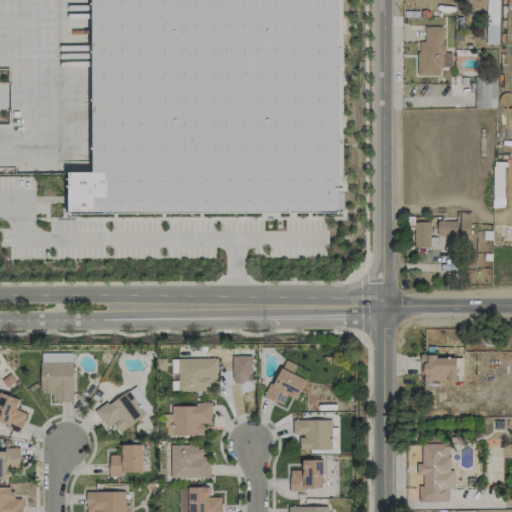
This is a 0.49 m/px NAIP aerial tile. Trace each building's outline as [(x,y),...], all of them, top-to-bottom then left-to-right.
[(339,0),(339,212),(68,213),(68,172),(93,172),(92,0),(339,0)] [(486,0),(486,42),(497,42),(497,0),(486,0)] [(443,27),(424,27),(424,42),(417,42),(417,76),(440,76),(440,67),(451,67),(450,53),(444,53),(443,27)] [(474,108),(495,108),(495,101),(494,101),(494,79),(475,79),(474,108)] [(457,222),(437,221),(437,235),(456,236),(457,222)] [(413,247),(430,247),(430,222),(413,222),(413,247)] [(39,393),(52,393),(52,401),(72,402),(73,353),(40,353),(39,393)] [(420,381),(455,381),(455,357),(421,356),(420,381)] [(217,358),(177,359),(177,391),(210,391),(210,380),(217,380),(217,358)] [(263,397),(282,405),(286,395),(296,400),(305,379),(293,375),(297,365),(284,360),(273,385),(268,383),(263,397)] [(117,431),(151,412),(136,386),(95,411),(105,429),(113,424),(117,431)] [(26,414),(15,409),(18,400),(0,393),(0,421),(6,424),(5,428),(19,433),(26,414)] [(211,405),(171,405),(171,414),(164,414),(164,436),(203,435),(202,424),(211,424),(211,405)] [(331,420),(292,420),(292,436),(299,436),(299,450),(330,450),(331,420)] [(141,444),(121,445),(121,455),(108,455),(109,474),(142,473),(141,444)] [(418,502),(446,502),(446,473),(448,473),(447,444),(421,444),(422,486),(418,486),(418,502)] [(170,478),(209,478),(209,456),(201,456),(201,445),(170,445),(170,478)] [(0,478),(8,479),(7,469),(19,468),(19,448),(4,448),(4,452),(0,451),(0,478)] [(323,489),(322,460),(302,460),(302,470),(289,470),(289,489),(323,489)] [(12,488),(0,487),(0,511),(21,511),(22,499),(12,499),(12,488)] [(178,511),(221,511),(221,497),(210,497),(209,487),(178,489),(178,511)] [(85,492),(85,511),(124,511),(124,492),(85,492)]
